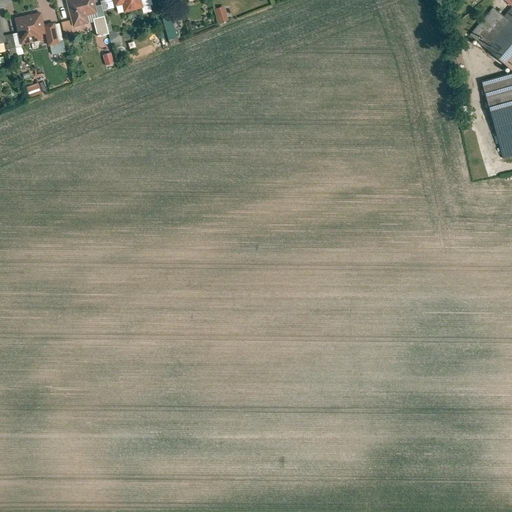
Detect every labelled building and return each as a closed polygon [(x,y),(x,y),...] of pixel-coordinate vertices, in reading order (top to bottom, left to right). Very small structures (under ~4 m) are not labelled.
[(94,0),(66,0),(74,27),(95,22),(99,35),(109,33),(101,4),(96,5),(94,0)] [(103,0),(105,7),(122,3),(124,12),(143,7),(145,13),(155,10),(152,0),(103,0)] [(229,20),(224,5),(215,7),(221,23),(229,20)] [(494,5),(470,34),(511,68),(511,7),(505,15),(494,5)] [(42,10),(16,16),(22,44),(42,39),(41,33),(45,32),(48,45),(51,45),(53,53),(66,50),(59,21),(45,24),(42,10)] [(172,14),(163,17),(170,44),(180,41),(172,14)] [(73,33),(69,19),(62,21),(65,35),(73,33)] [(0,20),(0,51),(6,50),(5,48),(9,47),(12,56),(22,54),(16,31),(4,35),(0,20)] [(123,42),(121,38),(122,38),(117,31),(114,33),(111,22),(108,23),(114,47),(123,42)] [(156,31),(149,36),(156,46),(163,41),(156,31)] [(115,62),(112,51),(103,54),(106,64),(115,62)] [(511,73),(482,82),(504,158),(511,155),(511,73)] [(43,94),(38,81),(25,86),(30,98),(43,94)]
